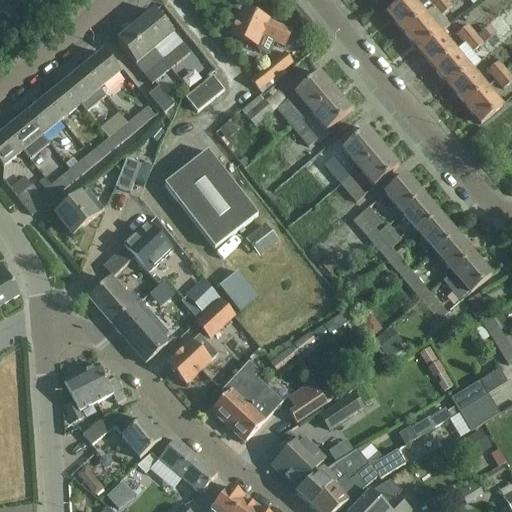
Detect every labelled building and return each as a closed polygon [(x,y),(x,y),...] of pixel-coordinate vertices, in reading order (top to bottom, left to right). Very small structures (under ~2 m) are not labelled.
[(405,0),(386,17),(403,36),(424,18),(408,0),(405,0)] [(424,0),(433,11),(444,1),(443,0),(424,0)] [(448,0),(456,10),(468,1),(466,0),(448,0)] [(451,9),(444,1),(433,11),(434,13),(426,20),(424,18),(403,36),(418,54),(439,36),(448,28),(440,19),(451,9)] [(230,38),(257,50),(258,53),(265,57),(269,55),(273,45),(283,49),(290,34),(241,12),(230,38)] [(192,46),(185,52),(154,14),(134,30),(169,72),(188,57),(196,68),(204,61),(192,46)] [(455,36),(463,46),(474,36),(467,27),(455,36)] [(169,72),(134,30),(116,44),(151,87),(169,72)] [(418,54),(434,73),(455,55),(454,54),(439,36),(418,54)] [(482,45),(474,36),(463,46),(470,55),(482,45)] [(434,73),(449,91),(470,73),(479,65),(470,55),(463,46),(454,54),(455,55),(434,73)] [(102,56),(81,73),(97,92),(118,75),(102,56)] [(283,56),(267,69),(250,83),(258,93),(291,66),(283,56)] [(486,73),(494,82),(505,72),(498,63),(486,73)] [(511,82),(511,80),(505,72),(494,82),(501,92),(511,82)] [(81,73),(62,89),(78,108),(84,114),(103,99),(97,92),(81,73)] [(449,91),(464,109),(485,91),(470,73),(449,91)] [(276,113),(292,131),(334,95),(318,76),(293,97),(293,98),(276,113)] [(185,101),(196,115),(223,94),(211,79),(185,101)] [(158,88),(147,97),(163,116),(173,107),(158,88)] [(62,89),(42,104),(59,124),(78,108),(62,89)] [(485,91),(464,109),(480,127),(501,109),(485,91)] [(334,95),(292,131),(307,150),(350,114),(334,95)] [(241,115),(254,130),(272,114),(259,99),(241,115)] [(42,104),(24,119),(40,139),(59,124),(42,104)] [(145,109),(125,125),(133,134),(152,118),(145,109)] [(4,136),(21,155),(28,164),(48,148),(40,139),(24,119),(4,136)] [(133,134),(125,125),(106,141),(113,150),(133,134)] [(340,154),(356,173),(382,151),(365,132),(340,154)] [(21,155),(4,136),(0,138),(0,167),(2,170),(21,155)] [(113,150),(106,141),(87,157),(94,165),(113,150)] [(382,151),(356,173),(372,191),(398,170),(382,151)] [(164,188),(214,252),(257,219),(207,154),(164,188)] [(94,165),(87,157),(68,172),(75,181),(94,165)] [(349,180),(332,160),(323,168),(340,187),(349,180)] [(115,190),(129,196),(140,168),(125,162),(115,190)] [(75,181),(68,172),(48,188),(55,197),(75,181)] [(382,198),(399,218),(422,198),(405,179),(382,198)] [(364,198),(349,180),(340,187),(355,206),(364,198)] [(55,197),(48,188),(38,196),(31,189),(17,200),(31,218),(46,206),(45,205),(55,197)] [(86,193),(71,206),(55,218),(72,239),(103,213),(86,193)] [(399,218),(416,238),(439,219),(422,198),(399,218)] [(352,225),(368,243),(376,235),(373,232),(380,226),(367,211),(352,225)] [(416,238),(434,259),(456,238),(439,219),(416,238)] [(279,220),(261,231),(267,241),(285,230),(279,220)] [(147,277),(148,275),(170,254),(159,242),(162,239),(149,226),(123,251),(133,262),(147,277)] [(387,227),(376,235),(368,243),(385,264),(394,256),(390,251),(400,242),(387,227)] [(434,259),(450,278),(473,258),(456,238),(434,259)] [(112,280),(133,262),(123,251),(103,270),(112,280)] [(413,277),(394,256),(385,264),(404,285),(413,277)] [(473,258),(450,278),(442,285),(459,305),(491,279),(473,258)] [(234,280),(256,305),(273,290),(252,265),(234,280)] [(0,308),(18,298),(0,267),(0,308)] [(413,277),(404,285),(420,304),(429,296),(413,277)] [(88,302),(112,329),(139,305),(129,294),(123,300),(109,283),(88,302)] [(164,284),(159,288),(149,297),(154,303),(169,290),(164,284)] [(208,290),(192,306),(203,317),(219,301),(208,290)] [(446,316),(429,296),(420,304),(437,324),(446,316)] [(477,297),(470,302),(467,303),(481,325),(491,319),(477,297)] [(221,302),(196,327),(209,341),(235,318),(221,302)] [(139,305),(112,329),(145,366),(166,347),(160,342),(167,336),(139,304),(139,305)] [(357,305),(338,318),(346,330),(365,317),(357,305)] [(504,341),(491,319),(481,325),(494,346),(504,341)] [(257,320),(246,328),(253,339),(264,330),(257,320)] [(332,338),(344,332),(339,320),(326,326),(332,338)] [(198,339),(182,354),(167,368),(185,387),(216,358),(198,339)] [(511,365),(511,353),(504,341),(494,346),(507,368),(511,365)] [(440,361),(451,355),(445,342),(434,347),(440,361)] [(210,414),(228,431),(263,392),(251,380),(255,376),(246,367),(219,396),(224,400),(210,414)] [(499,388),(511,383),(511,367),(494,374),(499,388)] [(98,368),(81,377),(96,405),(112,397),(117,407),(126,402),(115,381),(106,386),(98,368)] [(96,405),(81,377),(63,386),(73,405),(64,410),(72,426),(83,421),(79,414),(96,405)] [(487,398),(479,384),(450,402),(458,416),(487,398)] [(290,417),(296,426),(325,407),(312,387),(289,403),(296,413),(290,417)] [(263,392),(228,431),(244,446),(280,408),(263,392)] [(354,396),(319,418),(329,433),(363,411),(354,396)] [(458,416),(470,435),(499,418),(487,398),(458,416)] [(114,430),(105,419),(83,438),(92,449),(114,430)] [(410,432),(416,442),(434,431),(428,421),(410,432)] [(114,430),(139,461),(160,444),(142,423),(131,432),(123,422),(114,430)] [(272,468),(294,491),(323,464),(301,441),(272,468)] [(216,478),(175,443),(158,463),(200,498),(216,478)] [(295,496),(309,509),(344,479),(349,484),(368,467),(356,453),(336,466),(323,475),(323,474),(312,481),(295,496)] [(344,479),(309,509),(312,511),(339,511),(376,481),(377,479),(380,482),(404,467),(396,454),(380,464),(368,467),(349,484),(344,479)] [(144,476),(158,463),(151,456),(136,469),(144,476)] [(369,496),(361,504),(353,511),(406,511),(394,500),(397,495),(396,494),(397,493),(389,485),(388,486),(387,485),(369,496)] [(235,511),(243,502),(244,502),(228,490),(211,511),(235,511)] [(511,511),(511,493),(503,500),(510,511),(511,511)] [(256,511),(243,502),(235,511),(256,511)]
